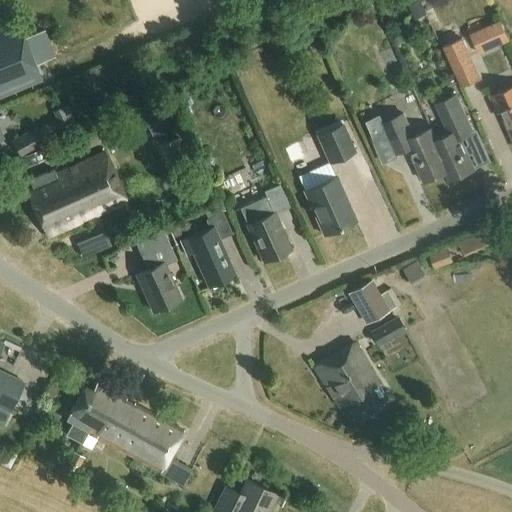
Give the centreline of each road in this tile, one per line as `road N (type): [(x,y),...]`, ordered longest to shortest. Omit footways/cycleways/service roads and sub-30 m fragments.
road 1 (residential): [(243,318),(511,197)]
road 2 (unclassified): [(511,496),(320,446)]
road 3 (unclassified): [(138,360),(0,270)]
